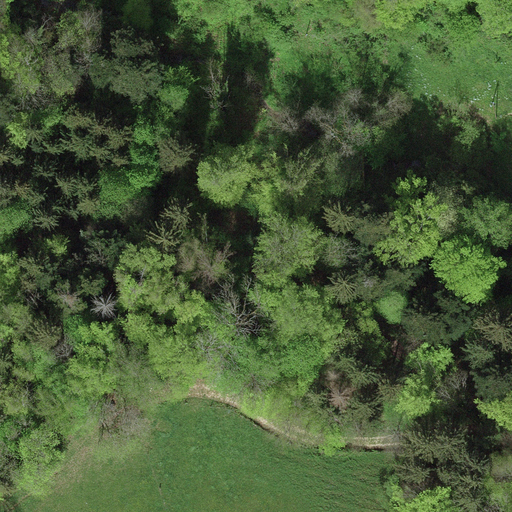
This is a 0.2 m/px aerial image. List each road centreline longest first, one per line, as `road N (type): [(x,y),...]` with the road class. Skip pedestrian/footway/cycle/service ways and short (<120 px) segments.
road 1 (track): [(511,415),(361,323),(209,252),(111,231),(0,250)]
road 2 (track): [(0,502),(68,443),(136,399),(168,390),(237,404),(332,439),(511,420)]
